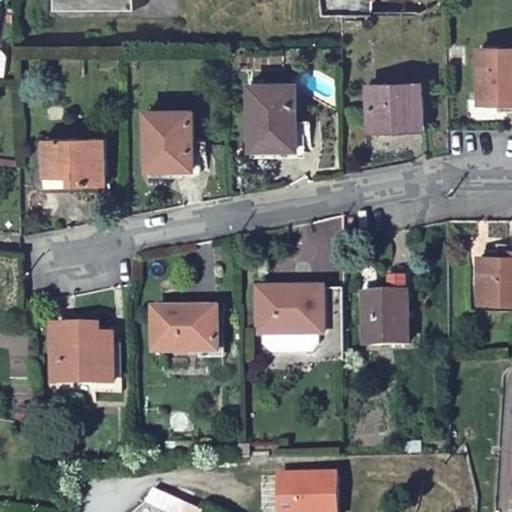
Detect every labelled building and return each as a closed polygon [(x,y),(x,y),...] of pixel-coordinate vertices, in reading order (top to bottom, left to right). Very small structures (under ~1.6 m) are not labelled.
[(65,0),(66,12),(146,10),(145,0),(65,0)] [(343,13),(361,16),(369,0),(312,0),(313,1),(343,13)] [(511,52),(479,53),(479,105),(511,103),(511,52)] [(256,84),(256,148),(311,146),(311,121),(300,120),(300,83),(256,84)] [(371,85),(372,125),(424,124),(424,84),(371,85)] [(153,113),(154,169),(212,168),(212,146),(199,146),(199,112),(153,113)] [(49,141),(52,188),(113,186),(112,140),(49,141)] [(482,305),(511,304),(511,254),(506,255),(506,259),(482,260),(482,305)] [(326,358),(347,357),(346,284),(262,286),(262,328),(326,328),(326,358)] [(367,292),(368,340),(413,339),(411,292),(367,292)] [(158,308),(158,347),(222,347),(222,308),(158,308)] [(61,326),(62,385),(121,383),(120,324),(61,326)] [(344,466),(285,468),(286,511),(316,511),(346,511),(344,466)]
